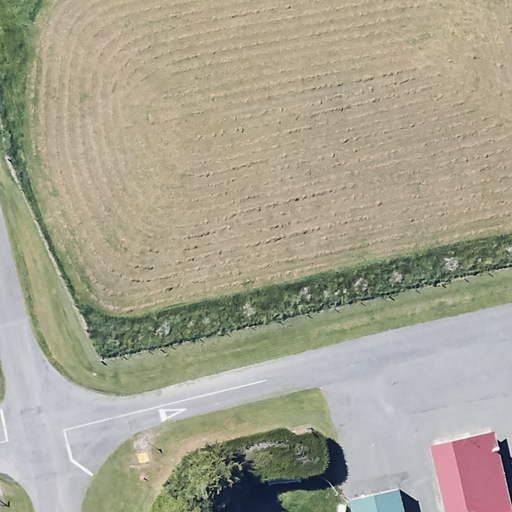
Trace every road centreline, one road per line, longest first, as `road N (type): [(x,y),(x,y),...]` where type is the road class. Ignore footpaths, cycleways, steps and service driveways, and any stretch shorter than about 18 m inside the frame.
road 1 (residential): [(35,435),(511,322)]
road 2 (residential): [(35,435),(0,272)]
